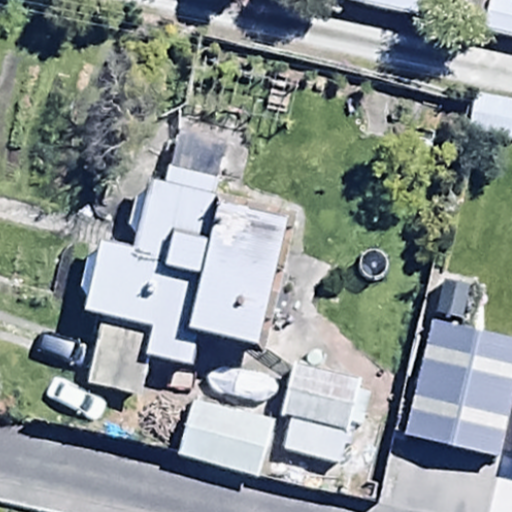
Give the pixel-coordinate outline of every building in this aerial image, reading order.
[(409,0),(333,0),(407,14),(409,0)] [(217,145),(168,134),(158,180),(144,177),(129,248),(81,238),(66,304),(92,310),(76,385),(128,397),(138,353),(190,364),(199,323),(250,334),(278,207),(207,191),(217,145)] [(511,360),(511,336),(419,322),(397,437),(494,455),(511,360)] [(352,382),(284,363),(270,416),(285,420),(277,449),(333,464),(344,425),(356,428),(364,397),(349,393),(352,382)] [(271,423),(185,403),(173,455),(259,475),(271,423)]
